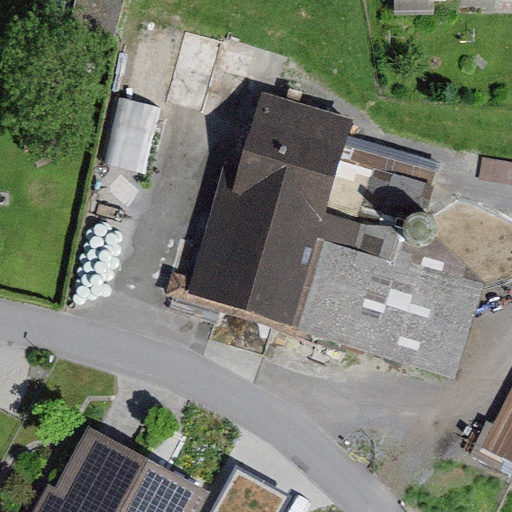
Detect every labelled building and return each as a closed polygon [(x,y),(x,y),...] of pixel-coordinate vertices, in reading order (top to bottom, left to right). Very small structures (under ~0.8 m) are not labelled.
[(77,0),(70,25),(115,40),(128,0),(77,0)] [(149,4),(128,82),(219,106),(239,28),(149,4)] [(355,125),(266,91),(192,282),(281,316),(355,125)] [(511,440),(511,390),(493,432),(511,440)] [(198,511),(215,482),(104,421),(54,511),(198,511)]
